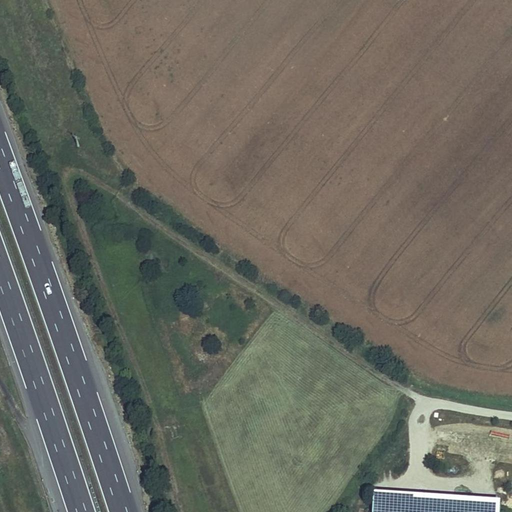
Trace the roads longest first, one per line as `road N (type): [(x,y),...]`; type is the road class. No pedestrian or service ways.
road 1 (track): [(181,511),(67,181),(70,168),(403,388)]
road 2 (motorway): [(121,511),(0,162)]
road 3 (motorway): [(0,275),(80,511)]
